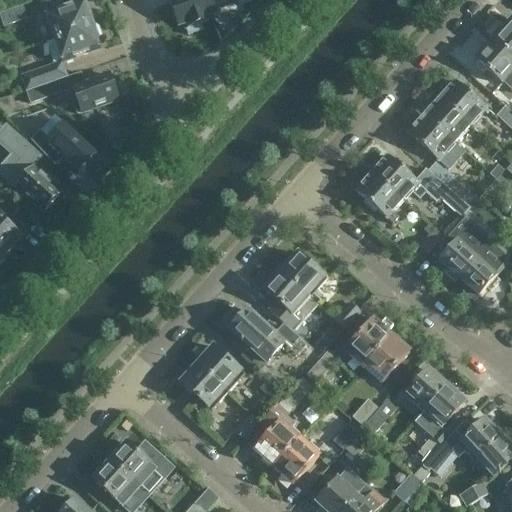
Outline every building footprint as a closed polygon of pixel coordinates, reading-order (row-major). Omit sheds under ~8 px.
[(179,0),(172,3),(180,27),(185,25),(189,36),(203,32),(200,25),(213,21),(212,16),(217,15),(212,0),(179,0)] [(47,17),(55,40),(92,27),(84,4),(47,17)] [(0,19),(4,29),(28,21),(23,8),(0,15),(0,19)] [(511,23),(494,43),(511,59),(511,23)] [(92,27),(55,40),(64,64),(101,50),(92,27)] [(511,59),(494,43),(477,61),(506,89),(511,81),(511,59)] [(26,94),(50,86),(45,73),(22,81),(26,94)] [(84,114),(119,102),(110,77),(70,91),(73,100),(78,98),(84,114)] [(63,81),(50,86),(26,94),(31,106),(67,93),(63,81)] [(457,83),(441,101),(470,127),(487,110),(457,83)] [(470,127),(441,101),(425,118),(454,145),(470,127)] [(511,114),(506,109),(497,117),(511,131),(511,114)] [(454,145),(425,118),(409,136),(438,163),(454,145)] [(40,133),(31,142),(55,168),(63,160),(79,175),(96,157),(64,126),(50,142),(40,133)] [(50,181),(34,167),(41,159),(9,130),(0,140),(0,141),(23,162),(7,179),(45,214),(63,194),(58,189),(59,187),(51,180),(50,181)] [(389,158),(373,175),(403,202),(419,185),(389,158)] [(403,202),(373,175),(357,193),(387,220),(403,202)] [(446,190),(470,211),(479,202),(455,180),(446,190)] [(429,191),(450,209),(462,220),(470,211),(446,190),(438,182),(429,191)] [(0,251),(6,257),(22,239),(18,235),(24,228),(13,217),(21,207),(0,190),(0,251)] [(429,257),(445,239),(430,226),(425,232),(430,237),(419,248),(429,257)] [(466,234),(458,243),(439,263),(449,271),(445,275),(455,284),(459,280),(460,281),(486,252),(466,234)] [(486,252),(460,281),(481,300),(489,291),(493,294),(511,275),(486,252)] [(298,256),(282,274),(317,306),(324,299),(317,293),(327,282),(298,256)] [(317,306),(282,274),(265,293),(294,318),(309,301),(317,307),(317,306)] [(346,333),(362,315),(351,305),(335,323),(346,333)] [(230,331),(233,334),(226,342),(261,374),(268,366),(271,369),(287,351),(310,372),(320,361),(329,351),(311,334),(301,344),(283,328),(276,337),(247,312),(230,331)] [(356,357),(367,367),(392,339),(373,323),(346,353),(354,360),(356,357)] [(392,339),(367,367),(378,377),(376,379),(383,386),(410,356),(392,339)] [(215,348),(198,366),(229,395),(246,377),(215,348)] [(315,388),(339,361),(329,352),(305,379),(315,388)] [(229,395),(198,366),(182,385),(213,413),(229,395)] [(416,403),(426,412),(448,388),(429,372),(406,398),(414,405),(416,403)] [(289,416),(312,390),(302,380),(276,410),(284,418),(287,414),(289,416)] [(277,408),(286,397),(268,381),(258,391),(277,408)] [(448,388),(426,412),(437,421),(434,424),(442,431),(466,404),(448,388)] [(362,429),(378,411),(368,402),(352,420),(362,429)] [(373,438),(397,411),(387,402),(363,429),(373,438)] [(244,443),(260,426),(251,417),(235,435),(244,443)] [(257,451),(276,469),(302,442),(300,440),(301,437),(294,430),(292,431),(295,426),(287,419),(257,451)] [(485,422),(459,446),(452,452),(444,445),(428,464),(427,464),(414,477),(422,485),(435,471),(437,472),(454,454),(459,460),(466,454),(476,464),(502,440),(485,422)] [(342,453),(361,433),(350,424),(332,444),(342,453)] [(355,462),(373,442),(362,432),(344,452),(355,462)] [(418,455),(427,464),(428,464),(444,445),(434,436),(418,455)] [(511,451),(502,440),(476,464),(493,482),(511,464),(511,451)] [(302,442),(276,469),(295,487),(321,459),(319,457),(320,454),(313,447),(309,448),(302,442)] [(127,445),(111,463),(134,485),(149,498),(175,471),(146,444),(137,454),(127,445)] [(134,485),(111,463),(94,482),(124,509),(134,499),(128,492),(134,485)] [(421,486),(422,485),(414,477),(413,479),(410,476),(393,496),(404,506),(422,486),(421,486)] [(317,505),(324,511),(345,511),(357,499),(361,495),(351,486),(348,490),(339,482),(317,505)] [(511,484),(499,493),(504,501),(511,499),(511,484)] [(454,511),(463,511),(490,497),(483,485),(450,504),(454,511)] [(361,495),(357,499),(345,511),(379,511),(386,504),(368,487),(361,495)] [(88,511),(76,501),(66,511),(88,511)]
